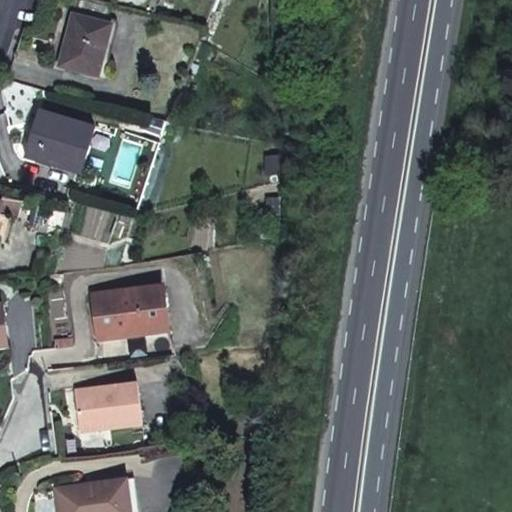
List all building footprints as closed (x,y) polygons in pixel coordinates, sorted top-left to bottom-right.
[(111,4),(95,0),(79,0),(76,16),(73,15),(60,66),(98,77),(112,25),(106,24),(111,4)] [(162,0),(150,0),(148,11),(171,17),(175,3),(162,0)] [(88,152),(95,129),(40,112),(28,151),(39,155),(37,160),(75,172),(82,149),(88,152)] [(162,139),(167,122),(153,119),(148,133),(162,139)] [(81,174),(88,152),(82,149),(75,172),(81,174)] [(28,151),(27,157),(37,160),(39,155),(28,151)] [(54,209),(49,227),(61,230),(66,212),(54,209)] [(164,286),(94,295),(99,340),(169,331),(164,286)] [(3,306),(0,306),(0,347),(8,346),(3,306)] [(144,424),(139,383),(76,392),(81,433),(144,424)] [(131,511),(127,480),(103,483),(103,484),(57,491),(60,511),(131,511)]
